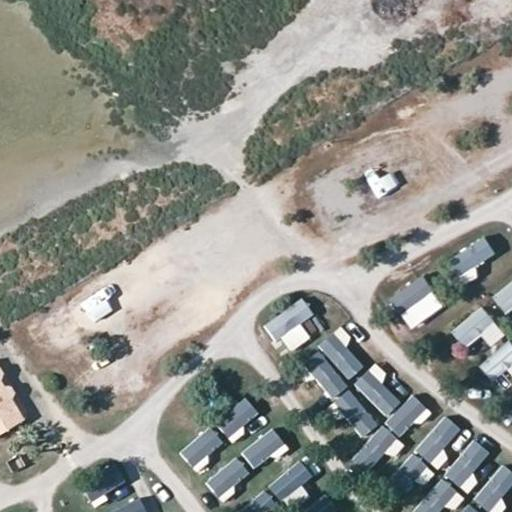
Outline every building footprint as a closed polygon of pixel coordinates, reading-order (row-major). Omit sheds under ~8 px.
[(440,122),(429,96),(407,105),(418,131),(440,122)] [(390,153),(408,142),(396,122),(378,133),(390,153)] [(297,192),(324,240),(336,233),(310,185),(297,192)] [(178,266),(208,249),(194,224),(164,241),(178,266)] [(485,234),(449,259),(464,280),(500,255),(485,234)] [(411,329),(445,307),(423,274),(389,297),(411,329)] [(511,281),(494,296),(511,316),(511,314),(511,281)] [(301,324),(314,313),(301,297),(265,325),(289,354),(311,337),(301,324)] [(172,302),(144,320),(166,352),(179,344),(172,333),(186,324),(172,302)] [(89,316),(94,329),(121,317),(116,304),(89,316)] [(484,308),(451,333),(464,349),(497,325),(484,308)] [(148,367),(127,333),(104,347),(124,381),(148,367)] [(354,334),(325,357),(336,370),(364,347),(354,334)] [(511,342),(508,339),(481,366),(496,381),(511,365),(511,342)] [(54,378),(67,398),(95,380),(81,360),(54,378)] [(320,362),(291,384),(301,397),(330,375),(320,362)] [(390,372),(362,397),(373,410),(402,385),(390,372)] [(0,439),(34,418),(9,380),(0,385),(0,439)] [(412,393),(384,421),(399,437),(428,409),(412,393)] [(248,397),(221,420),(234,435),(261,412),(248,397)] [(355,401),(325,429),(337,442),(367,413),(355,401)] [(214,422),(189,447),(205,463),(230,438),(214,422)] [(443,428),(414,457),(425,468),(454,439),(443,428)] [(381,430),(352,460),(363,471),(393,442),(381,430)] [(273,433),(247,452),(258,469),(285,450),(273,433)] [(470,452),(443,478),(454,490),(481,463),(470,452)] [(241,456),(212,479),(223,494),(252,471),(241,456)] [(299,465),(269,490),(283,506),(313,481),(299,465)] [(417,476),(406,465),(381,492),(392,502),(417,476)] [(79,483),(91,511),(101,511),(120,504),(106,471),(79,483)] [(497,479),(474,508),(479,511),(490,511),(509,489),(497,479)] [(433,487),(413,511),(434,511),(446,498),(433,487)] [(272,511),(277,508),(263,492),(241,511),(272,511)] [(333,511),(337,508),(326,496),(308,511),(333,511)] [(141,511),(137,503),(119,511),(141,511)]
